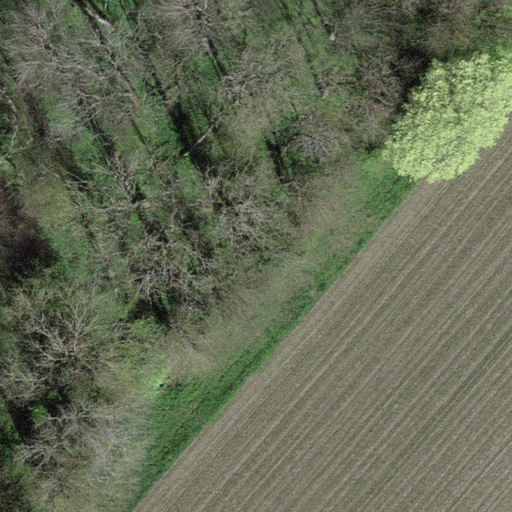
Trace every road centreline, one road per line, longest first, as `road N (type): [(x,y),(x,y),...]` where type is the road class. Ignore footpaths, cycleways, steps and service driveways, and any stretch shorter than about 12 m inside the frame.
road 1 (track): [(490,0),(100,511)]
road 2 (track): [(0,136),(167,416)]
